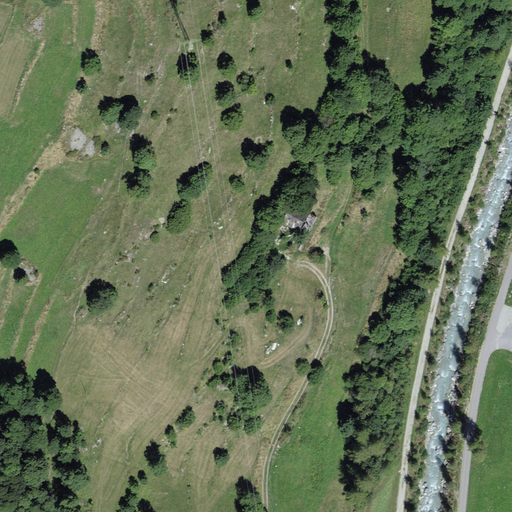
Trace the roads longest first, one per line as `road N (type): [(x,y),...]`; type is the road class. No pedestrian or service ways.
road 1 (track): [(511,56),(439,283),(399,511)]
road 2 (track): [(264,511),(267,453),(327,331),(326,286),(293,261)]
road 3 (track): [(511,263),(477,386),(461,511)]
